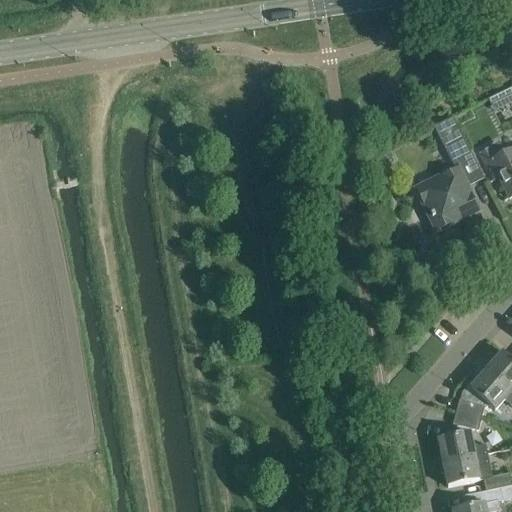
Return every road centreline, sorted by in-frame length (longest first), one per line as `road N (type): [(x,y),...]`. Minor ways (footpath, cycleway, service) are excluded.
road 1 (tertiary): [(0,51),(363,0)]
road 2 (residential): [(407,511),(395,425),(511,290)]
